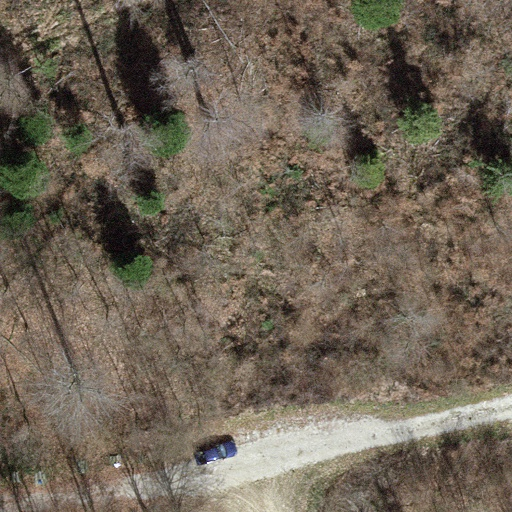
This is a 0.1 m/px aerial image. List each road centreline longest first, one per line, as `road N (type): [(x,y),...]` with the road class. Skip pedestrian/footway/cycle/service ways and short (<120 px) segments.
road 1 (track): [(0,499),(511,407)]
road 2 (track): [(0,57),(126,0)]
